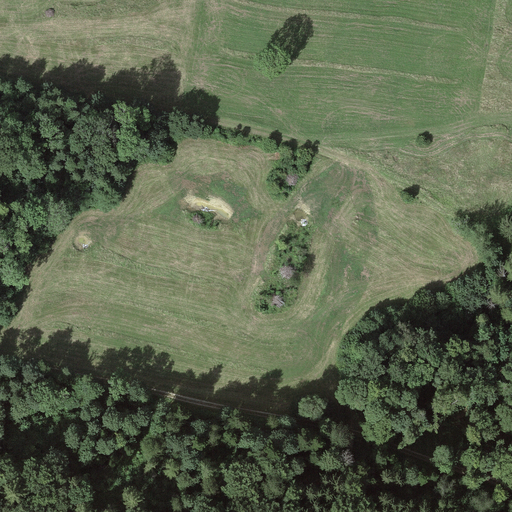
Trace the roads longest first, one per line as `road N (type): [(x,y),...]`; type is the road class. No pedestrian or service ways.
road 1 (track): [(511,496),(354,436),(0,360)]
road 2 (track): [(495,243),(365,164),(176,111),(0,77)]
road 3 (track): [(293,143),(485,120)]
